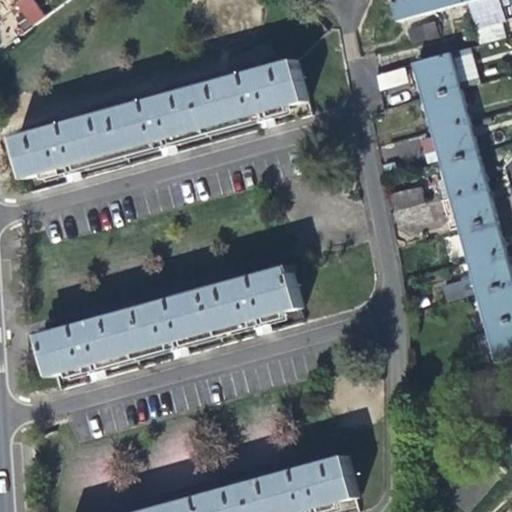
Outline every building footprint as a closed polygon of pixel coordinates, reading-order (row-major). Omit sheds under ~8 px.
[(25,0),(18,6),(34,28),(48,18),(34,0),(25,0)] [(395,0),(402,21),(434,13),(430,0),(395,0)] [(430,0),(434,13),(466,4),(465,0),(430,0)] [(411,45),(439,38),(435,21),(407,28),(411,45)] [(416,66),(426,99),(460,90),(455,72),(451,56),(416,66)] [(18,139),(29,180),(74,167),(165,142),(262,115),(308,102),(297,61),(18,139)] [(404,67),(376,75),(380,90),(408,83),(404,67)] [(464,104),(460,90),(426,99),(435,133),(470,123),(464,104)] [(474,137),(470,123),(435,133),(444,164),(478,155),(474,137)] [(483,170),(478,155),(444,164),(448,180),(453,196),(488,188),(483,170)] [(438,183),(443,199),(453,196),(448,180),(438,183)] [(494,209),(488,188),(453,196),(463,230),(497,221),(494,209)] [(391,196),(395,212),(422,205),(423,205),(426,204),(422,189),(391,196)] [(437,237),(463,230),(453,196),(443,199),(429,203),(437,237)] [(427,222),(422,205),(395,212),(399,230),(427,222)] [(502,238),(497,221),(463,230),(472,262),(506,253),(502,238)] [(511,272),(511,270),(506,253),(472,262),(481,295),(511,287),(511,272)] [(304,308),(293,268),(43,337),(54,377),(98,365),(178,343),(261,320),(304,308)] [(467,278),(443,285),(447,300),(471,293),(467,278)] [(511,287),(481,295),(491,328),(511,322),(511,287)] [(511,322),(491,328),(501,364),(511,360),(511,322)] [(359,497),(348,457),(323,464),(207,496),(150,511),(306,511),(312,510),(359,497)]
